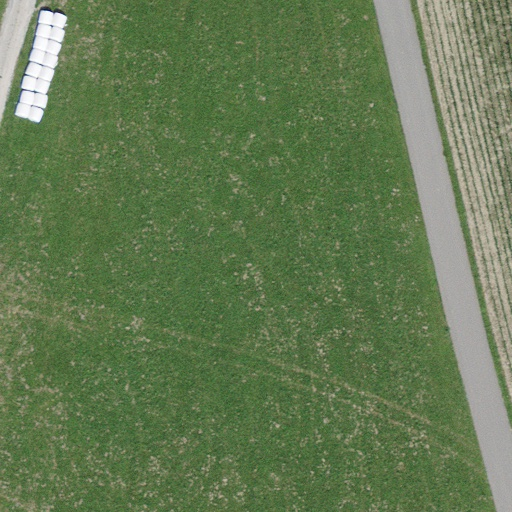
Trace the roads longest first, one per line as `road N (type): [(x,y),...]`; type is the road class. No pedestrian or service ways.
road 1 (unclassified): [(511,500),(390,0)]
road 2 (residential): [(31,0),(0,131)]
